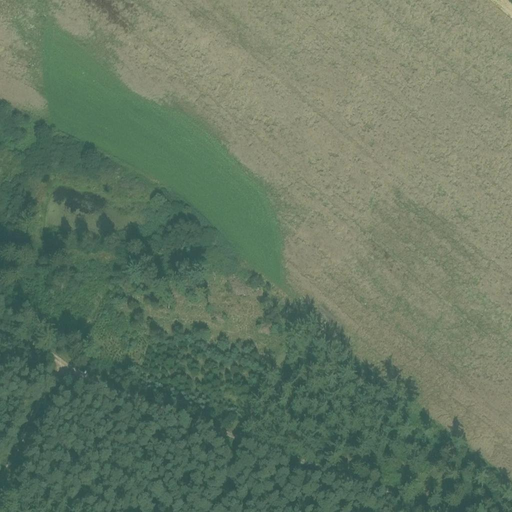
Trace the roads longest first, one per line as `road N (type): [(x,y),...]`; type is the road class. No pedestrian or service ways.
road 1 (track): [(69,364),(439,511)]
road 2 (track): [(0,504),(69,364),(0,337)]
